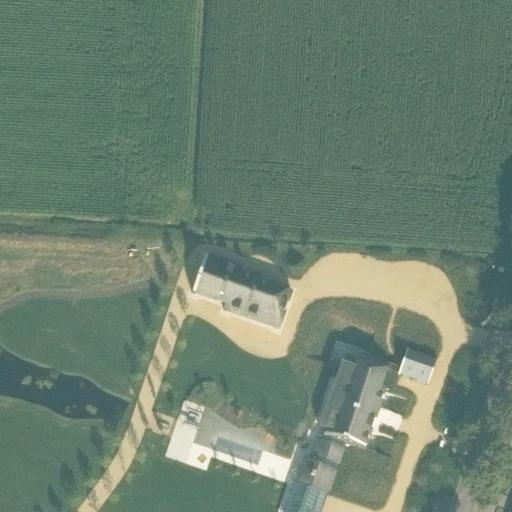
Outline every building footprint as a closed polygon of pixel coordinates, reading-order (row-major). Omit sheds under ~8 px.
[(239,275),(202,262),(190,298),(223,310),(221,316),(275,334),(288,298),(237,281),(239,275)] [(178,347),(156,407),(214,428),(236,368),(178,347)] [(317,465),(308,490),(326,496),(327,491),(343,446),(363,453),(364,450),(363,450),(383,392),(379,391),(385,374),(383,373),(384,372),(397,376),(397,377),(398,378),(398,377),(426,386),(425,387),(427,388),(436,361),(435,360),(434,361),(407,352),(407,351),(406,350),(399,370),(386,365),(367,358),(364,367),(345,360),(342,367),(340,367),(318,430),(326,432),(324,437),(323,436),(322,439),(319,437),(310,462),(317,465)] [(361,511),(365,500),(329,490),(322,511),(361,511)] [(291,502),(287,511),(297,511),(300,505),(291,502)]
